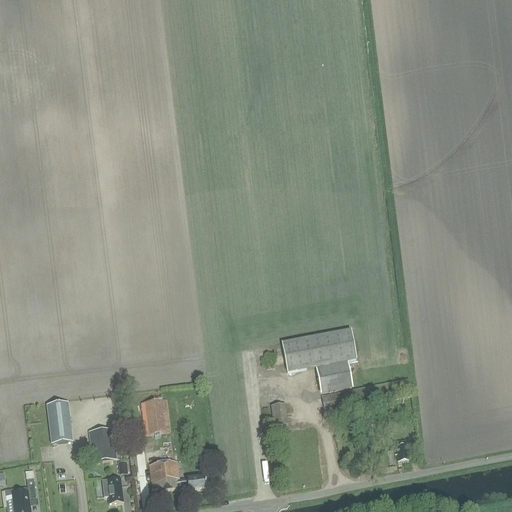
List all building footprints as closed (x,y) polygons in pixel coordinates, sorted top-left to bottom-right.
[(356,361),(350,332),(282,346),(287,375),(316,369),(320,390),(351,384),(347,363),(356,361)] [(409,381),(343,394),(321,398),(324,414),(346,409),(346,410),(412,397),(409,381)] [(170,435),(166,402),(141,405),(145,438),(170,435)] [(72,444),(69,409),(69,404),(47,406),(48,412),(51,446),(72,444)] [(288,426),(285,405),(272,407),(275,427),(288,426)] [(371,429),(374,416),(362,413),(359,426),(371,429)] [(117,462),(113,431),(89,434),(92,464),(117,462)] [(410,460),(407,443),(394,445),(396,457),(397,457),(398,464),(408,463),(408,461),(410,460)] [(206,491),(205,478),(187,481),(179,482),(177,463),(149,467),(152,495),(177,492),(176,487),(187,486),(188,493),(206,491)] [(126,464),(118,465),(119,477),(128,476),(126,464)] [(33,473),(25,474),(26,482),(34,481),(33,473)] [(124,504),(121,480),(102,483),(104,500),(108,500),(108,506),(124,504)] [(34,481),(26,482),(28,494),(11,496),(12,502),(6,503),(7,511),(30,511),(29,502),(36,502),(34,481)]
